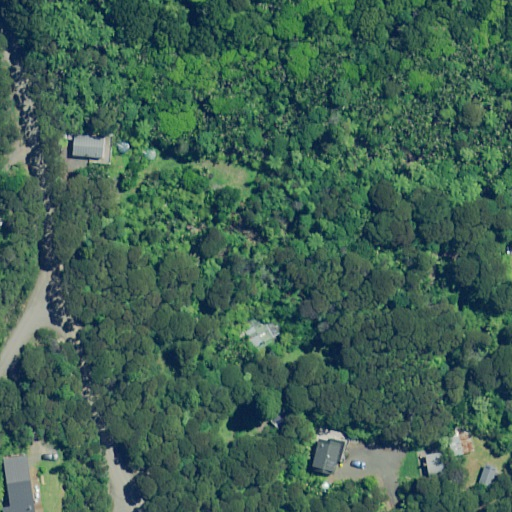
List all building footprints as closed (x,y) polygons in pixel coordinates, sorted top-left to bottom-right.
[(109,165),(110,160),(112,136),(69,132),(66,156),(91,158),(90,164),(109,165)] [(241,329),(253,349),(279,333),(266,313),(241,329)] [(474,458),(468,432),(454,435),(460,461),(474,458)] [(310,470),(334,474),(340,441),(316,437),(310,470)] [(441,452),(427,453),(428,479),(442,479),(441,452)] [(30,474),(27,455),(2,458),(8,503),(1,503),(2,511),(42,511),(37,473),(30,474)]
